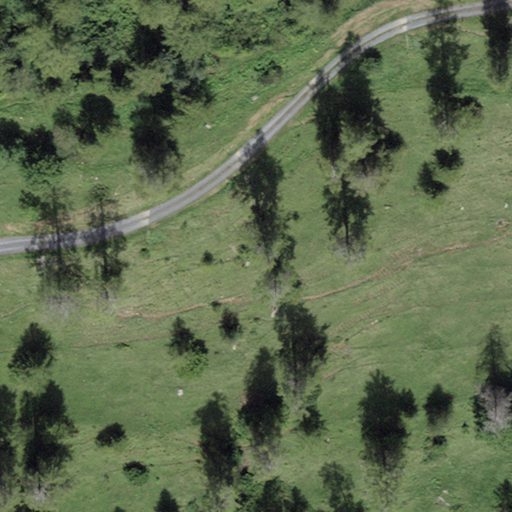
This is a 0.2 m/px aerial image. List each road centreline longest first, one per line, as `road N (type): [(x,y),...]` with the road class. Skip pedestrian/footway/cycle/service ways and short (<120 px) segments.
road 1 (track): [(0,251),(77,243),(180,212),(354,57),(435,20),(511,7)]
road 2 (track): [(131,0),(129,8),(159,35),(227,65),(369,0)]
road 3 (track): [(227,65),(137,103),(0,99)]
